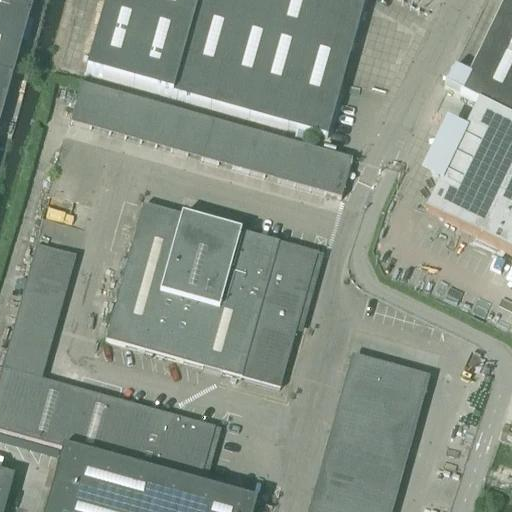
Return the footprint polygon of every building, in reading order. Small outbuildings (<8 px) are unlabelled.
[(0,0),(0,78),(10,81),(33,0),(0,0)] [(325,142),(363,7),(351,0),(105,0),(84,75),(325,142)] [(511,0),(504,0),(458,99),(476,107),(422,216),(496,252),(509,261),(510,260),(510,259),(511,260),(511,0)] [(0,118),(10,81),(0,78),(0,118)] [(339,204),(350,165),(80,88),(69,128),(339,204)] [(277,395),(316,259),(141,209),(103,345),(277,395)] [(0,374),(0,437),(61,454),(197,492),(197,491),(213,433),(40,384),(74,262),(35,250),(0,374)] [(341,395),(308,511),(311,511),(357,511),(387,408),(341,395)] [(253,511),(255,508),(197,491),(197,492),(61,454),(44,511),(253,511)] [(0,511),(4,511),(13,481),(0,477),(0,511)]
